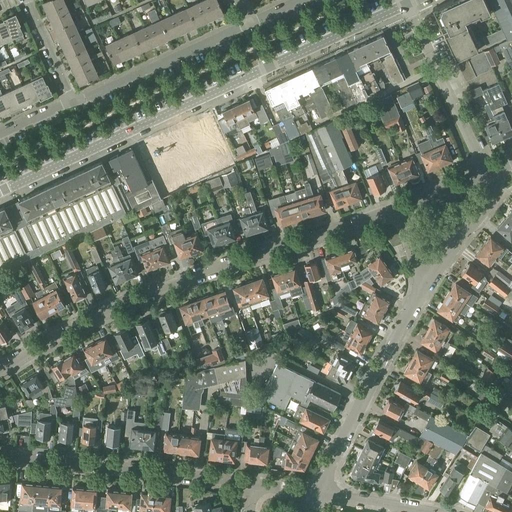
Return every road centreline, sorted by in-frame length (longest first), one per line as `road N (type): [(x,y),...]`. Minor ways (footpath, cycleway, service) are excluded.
road 1 (residential): [(0,192),(406,5)]
road 2 (residential): [(0,370),(113,309),(397,208)]
road 3 (residential): [(253,485),(0,457)]
road 4 (residential): [(319,494),(425,286)]
road 5 (residential): [(73,100),(248,23)]
road 6 (residential): [(488,175),(406,5)]
road 7 (residential): [(425,286),(493,199),(488,175)]
